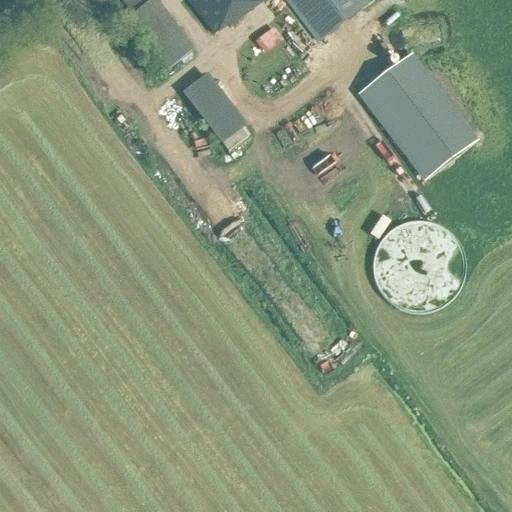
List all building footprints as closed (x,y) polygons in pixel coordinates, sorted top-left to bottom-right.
[(154,0),(152,1),(151,0),(119,0),(132,17),(126,22),(165,73),(193,52),(154,0)] [(368,7),(362,0),(185,0),(214,37),(227,27),(229,30),(263,4),(259,0),(285,0),(319,44),(368,7)] [(271,32),(256,43),(265,55),(280,45),(271,32)] [(479,142),(413,55),(358,96),(425,184),(479,142)] [(221,146),(246,126),(208,77),(183,97),(221,146)] [(405,307),(461,295),(450,242),(431,246),(431,245),(416,248),(416,246),(408,248),(410,259),(396,263),(405,307)]
